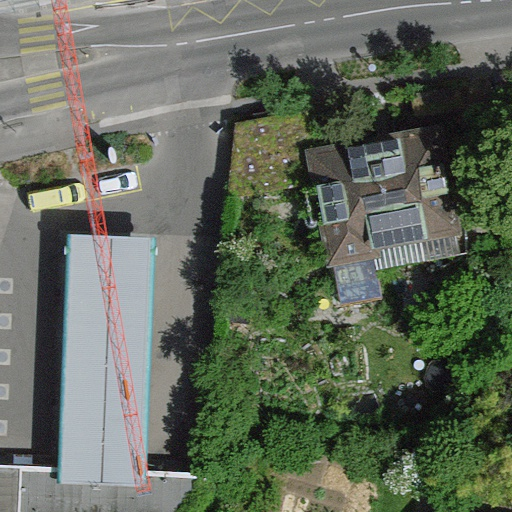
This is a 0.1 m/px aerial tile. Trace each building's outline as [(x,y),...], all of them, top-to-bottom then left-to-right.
[(319,178),(315,153),(307,112),(240,124),(232,194),(319,178)] [(440,130),(315,153),(319,178),(335,259),(376,252),(373,243),(458,227),(440,130)] [(61,465),(145,468),(153,231),(69,228),(61,465)] [(376,252),(335,259),(344,303),(384,296),(376,252)] [(61,465),(0,463),(0,511),(199,511),(201,470),(145,468),(61,465)]
